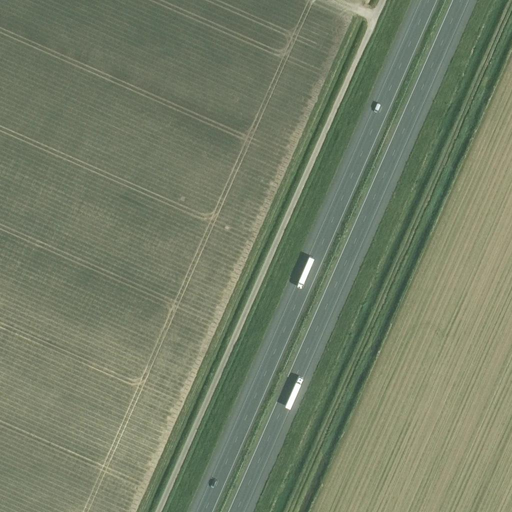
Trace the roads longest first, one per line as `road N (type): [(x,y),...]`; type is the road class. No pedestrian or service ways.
road 1 (motorway): [(236,511),(461,0)]
road 2 (unclassified): [(383,0),(158,511)]
road 3 (motorway): [(429,0),(204,511)]
